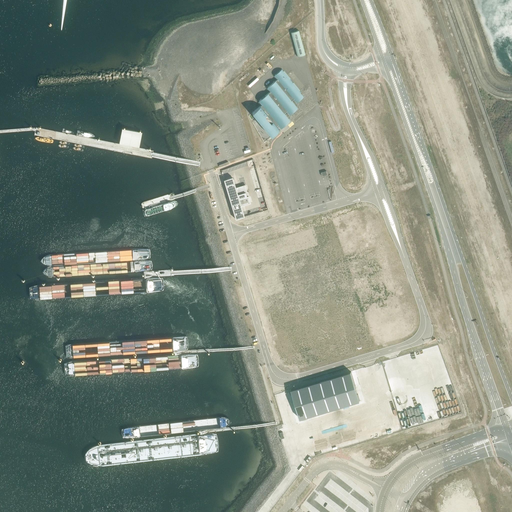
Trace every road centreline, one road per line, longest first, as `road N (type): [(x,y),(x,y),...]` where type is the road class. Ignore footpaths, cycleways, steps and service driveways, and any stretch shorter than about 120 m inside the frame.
road 1 (unclassified): [(229,234),(269,367),(287,379),(419,338),(424,314),(398,239)]
road 2 (secondary): [(385,65),(511,443)]
road 3 (secondary): [(511,401),(392,57)]
